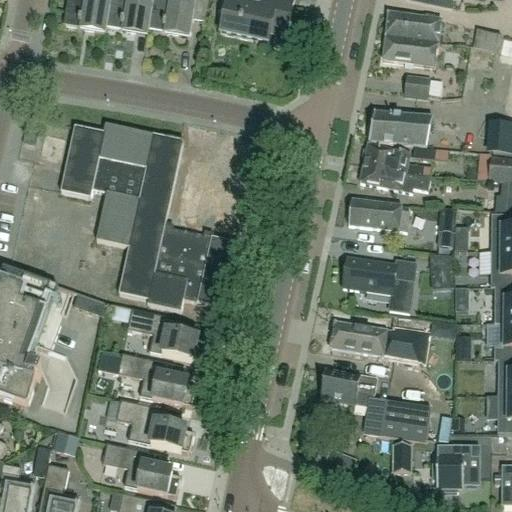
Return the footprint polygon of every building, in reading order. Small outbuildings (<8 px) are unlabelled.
[(105,30),(109,0),(66,0),(62,28),(92,33),(93,28),(105,30)] [(109,0),(105,30),(132,35),(133,29),(147,31),(152,0),(109,0)] [(160,0),(152,0),(147,31),(174,36),(176,24),(190,27),(191,21),(202,23),(205,0),(168,0),(168,1),(160,0)] [(293,0),(263,0),(261,11),(227,3),(219,36),(267,47),(269,37),(285,41),(293,0)] [(403,0),(403,1),(450,11),(452,0),(403,0)] [(388,17),(385,41),(437,47),(440,23),(388,17)] [(471,51),(496,56),(499,37),(474,32),(471,51)] [(511,80),(511,40),(501,39),(494,77),(511,80)] [(437,47),(385,41),(382,65),(434,71),(437,47)] [(405,81),(403,100),(427,102),(429,83),(405,81)] [(377,114),(374,117),(371,117),(366,145),(413,150),(426,151),(427,146),(432,122),(386,118),(385,114),(377,114)] [(69,131),(58,197),(90,203),(92,192),(102,194),(93,245),(127,251),(136,196),(139,197),(143,175),(158,177),(160,166),(148,164),(153,136),(101,127),(100,136),(69,131)] [(366,149),(362,168),(388,173),(388,176),(412,181),(420,181),(422,170),(406,168),(408,158),(366,149)] [(413,150),(412,161),(433,163),(435,152),(426,151),(413,150)] [(511,162),(489,160),(486,184),(511,186),(511,162)] [(388,173),(362,168),(358,187),(410,198),(411,193),(426,196),(429,181),(412,181),(388,176),(388,173)] [(494,199),(493,213),(511,214),(511,201),(499,200),(494,199)] [(350,204),(347,229),(405,236),(407,217),(408,211),(402,211),(402,215),(399,215),(400,210),(350,204)] [(455,215),(439,213),(437,236),(453,237),(455,215)] [(490,255),(511,255),(511,219),(490,219),(490,255)] [(176,263),(174,272),(195,276),(201,243),(166,236),(161,260),(176,263)] [(125,250),(115,297),(187,311),(192,283),(148,275),(152,255),(125,250)] [(493,292),(511,291),(511,255),(490,255),(489,292),(493,292)] [(394,269),(380,267),(345,262),(341,292),(390,299),(387,315),(407,318),(414,268),(395,265),(394,269)] [(0,402),(26,411),(35,385),(38,386),(42,377),(29,372),(57,291),(8,275),(4,286),(0,284),(0,402)] [(511,291),(493,292),(493,328),(498,328),(511,328),(511,291)] [(77,298),(73,311),(102,321),(107,308),(77,298)] [(196,342),(181,338),(183,325),(131,314),(126,334),(151,339),(148,356),(200,367),(204,347),(195,345),(196,342)] [(390,335),(334,327),(329,352),(422,367),(427,337),(390,331),(390,335)] [(497,365),(511,364),(511,328),(498,328),(498,351),(493,351),(493,365),(497,365)] [(171,383),(174,370),(121,359),(117,379),(142,384),(138,400),(190,412),(195,392),(186,390),(187,386),(171,383)] [(511,364),(497,365),(497,401),(511,401),(511,364)] [(319,390),(318,396),(320,399),(320,403),(353,409),(369,412),(371,403),(371,400),(372,400),(375,384),(325,375),(322,388),(319,390)] [(511,401),(497,401),(496,438),(511,438),(511,401)] [(369,412),(365,439),(378,441),(379,437),(383,408),(384,408),(384,405),(371,403),(369,412)] [(119,405),(115,425),(130,429),(127,445),(137,447),(189,458),(193,438),(184,436),(185,432),(169,429),(172,416),(119,405)] [(379,437),(378,441),(424,448),(425,444),(430,412),(384,405),(384,408),(383,408),(379,437)] [(51,458),(69,464),(76,444),(58,438),(51,458)] [(158,460),(106,448),(101,468),(127,474),(123,490),(175,502),(179,482),(170,480),(171,476),(155,473),(158,460)] [(392,478),(410,478),(410,450),(392,449),(392,478)] [(35,465),(48,467),(50,452),(37,450),(35,465)] [(456,496),(456,492),(462,492),(462,490),(478,490),(478,462),(470,461),(470,450),(435,450),(435,469),(431,469),(431,484),(435,484),(435,492),(441,492),(441,496),(456,496)] [(325,465),(335,469),(339,458),(329,454),(325,465)] [(0,511),(28,511),(33,487),(18,484),(20,472),(2,469),(0,479),(0,511)] [(67,473),(47,469),(38,511),(75,511),(78,502),(62,498),(67,473)] [(511,469),(500,469),(500,509),(511,509),(511,469)] [(121,498),(117,511),(172,511),(173,509),(121,498)]
